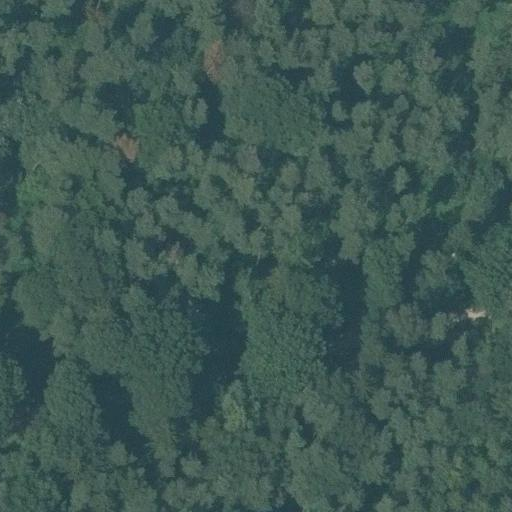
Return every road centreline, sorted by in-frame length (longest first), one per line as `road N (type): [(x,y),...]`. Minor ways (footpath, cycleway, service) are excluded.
road 1 (track): [(487,287),(0,413)]
road 2 (unknown): [(474,327),(0,452)]
road 3 (track): [(413,511),(474,327)]
